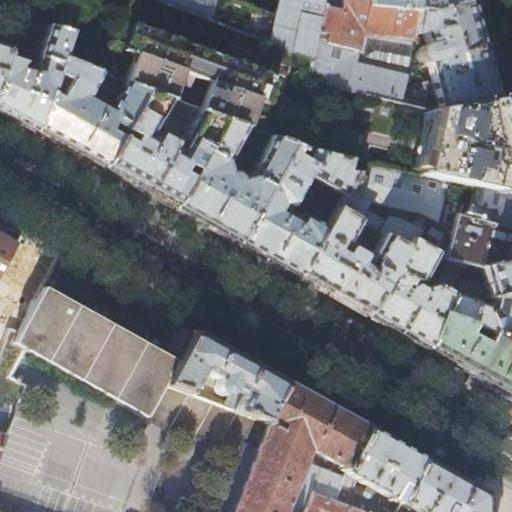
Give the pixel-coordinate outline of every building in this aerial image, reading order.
[(120,82),(144,91),(169,100),(173,102),(192,109),(197,110),(221,119),(291,145),(298,148),(311,151),(347,160),(344,172),(354,174),(364,176),(366,165),(464,185),(474,187),(511,194),(511,179),(504,148),(497,120),(492,100),(427,111),(317,86),(319,79),(308,74),(311,62),(207,22),(148,0),(78,0),(67,33),(59,59),(97,73),(120,82)] [(148,0),(207,22),(215,0),(148,0)] [(365,0),(365,6),(428,13),(467,2),(465,0),(279,0),(274,21),(260,17),(266,0),(215,0),(207,22),(311,62),(325,0),(365,0)] [(317,86),(427,111),(492,100),(480,55),(467,2),(428,13),(365,6),(365,0),(325,0),(311,62),(308,74),(319,79),(317,86)] [(59,59),(67,33),(45,26),(35,58),(37,59),(35,66),(36,71),(41,73),(39,76),(33,74),(33,73),(28,72),(29,67),(23,65),(22,62),(15,60),(21,40),(12,37),(9,48),(0,75),(0,109),(30,127),(35,130),(59,59)] [(0,75),(9,48),(0,45),(0,75)] [(97,73),(59,59),(35,130),(68,148),(103,167),(144,91),(120,82),(105,111),(97,107),(99,103),(93,100),(90,103),(83,99),(97,73)] [(169,100),(144,91),(103,167),(139,188),(174,207),(221,119),(197,110),(175,150),(170,147),(171,145),(156,136),(155,139),(150,136),(169,100)] [(192,109),(173,102),(170,108),(171,112),(183,119),(187,118),(192,109)] [(181,211),(237,242),(291,145),(221,119),(174,207),(181,211)] [(298,148),(291,145),(237,242),(273,262),(297,276),(322,231),(297,216),(293,221),(285,216),(289,206),(306,176),(341,196),(354,174),(344,172),(347,160),(311,151),(305,162),(293,156),(298,148)] [(433,254),(442,259),(477,265),(480,255),(505,262),(509,276),(511,275),(511,194),(474,187),(467,217),(459,215),(464,185),(366,165),(364,176),(354,174),(341,196),(334,210),(356,222),(373,232),(402,248),(406,240),(433,254)] [(344,244),(356,222),(334,210),(322,231),(297,276),(331,295),(366,314),(402,248),(373,232),(364,247),(371,250),(364,263),(358,259),(359,257),(346,249),(344,252),(339,249),(344,244)] [(2,225),(0,224),(0,270),(19,235),(2,225)] [(19,235),(0,270),(0,344),(7,326),(17,330),(40,287),(50,270),(57,256),(37,245),(19,235)] [(406,240),(402,248),(366,314),(392,329),(426,348),(439,315),(449,294),(454,278),(456,267),(446,261),(433,285),(417,289),(408,284),(409,278),(418,279),(433,254),(406,240)] [(511,275),(509,276),(505,262),(478,268),(487,298),(482,307),(480,308),(469,300),(449,294),(439,315),(511,341),(511,275)] [(463,267),(456,267),(454,278),(462,280),(465,270),(463,267)] [(175,363),(40,287),(17,330),(7,326),(0,344),(0,400),(16,406),(26,384),(8,377),(23,350),(144,419),(163,385),(175,363)] [(511,341),(439,315),(426,348),(463,368),(470,372),(511,395),(511,341)] [(184,347),(175,363),(163,385),(188,394),(197,377),(203,380),(205,375),(214,380),(211,384),(211,389),(213,393),(215,395),(218,397),(221,397),(224,396),(226,394),(227,394),(219,405),(260,420),(284,383),(234,355),(193,332),(184,347)] [(511,395),(470,372),(466,379),(511,405),(511,395)] [(284,383),(260,420),(260,422),(265,423),(230,511),(300,511),(308,493),(332,502),(341,478),(299,462),(305,447),(345,469),(349,459),(366,429),(344,416),(284,383)] [(200,398),(216,404),(217,399),(201,393),(200,398)] [(374,489),(398,503),(422,460),(385,439),(366,429),(349,459),(345,469),(341,478),(332,502),(358,511),(386,511),(376,508),(378,501),(370,498),(374,489)] [(422,460),(398,503),(392,511),(483,511),(483,494),(445,473),(422,460)] [(358,511),(332,502),(308,493),(300,511),(358,511)]
